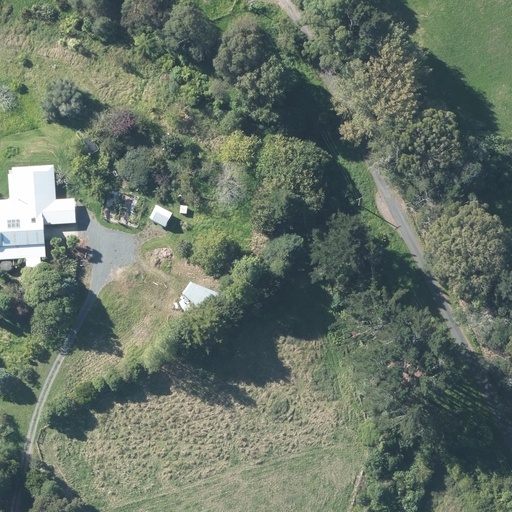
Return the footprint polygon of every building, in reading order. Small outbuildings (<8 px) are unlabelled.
[(298,0),(276,2),(278,30),(300,29),(298,0)] [(0,255),(47,251),(46,236),(77,234),(74,194),(60,195),(57,158),(7,162),(10,193),(0,193),(0,255)] [(175,215),(156,205),(148,220),(167,229),(175,215)] [(191,268),(182,269),(182,278),(210,277),(209,261),(191,262),(191,268)] [(195,281),(182,295),(201,313),(220,293),(205,279),(199,285),(195,281)]
